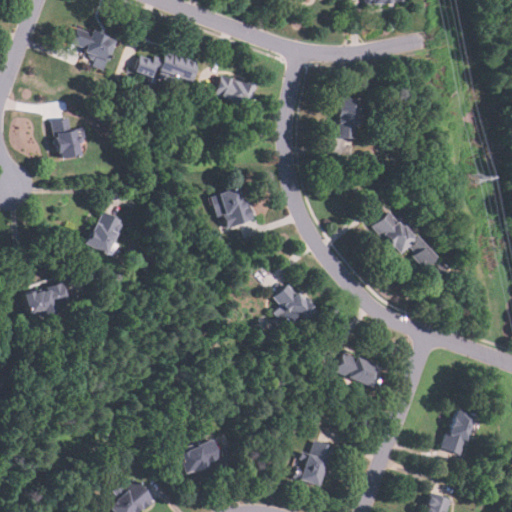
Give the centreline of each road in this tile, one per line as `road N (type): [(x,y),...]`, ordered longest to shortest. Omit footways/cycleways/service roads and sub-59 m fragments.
road 1 (residential): [(299,50),(287,110),(288,171),(323,250),(384,314),(511,362)]
road 2 (residential): [(426,39),(362,52),(299,50),(163,0)]
road 3 (residential): [(429,332),(362,511)]
